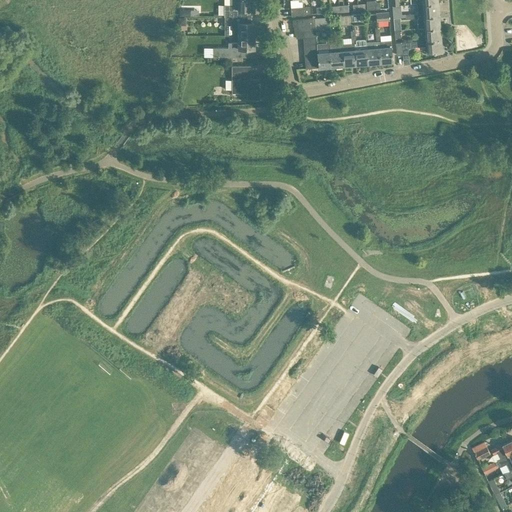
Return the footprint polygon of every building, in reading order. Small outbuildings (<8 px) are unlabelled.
[(224,4),(225,10),(225,16),(243,16),(248,16),(249,10),(254,10),(254,4),(253,4),(252,0),(232,0),(232,4),(224,4)] [(375,2),(375,0),(366,1),(367,9),(376,9),(375,2)] [(417,16),(439,14),(438,1),(417,3),(417,9),(418,13),(417,13),(417,16)] [(302,6),(301,6),(291,7),(291,15),(302,14),(302,6)] [(310,6),(302,6),(302,14),(310,14),(310,6)] [(388,11),(376,12),(377,21),(382,21),(389,20),(388,11)] [(358,21),(364,21),(363,13),(357,14),(351,14),(352,24),(352,30),(350,30),(351,37),(355,36),(354,22),(358,21)] [(417,13),(410,14),(410,18),(418,18),(418,22),(418,28),(425,27),(440,26),(439,14),(417,16),(417,13)] [(352,24),(351,14),(339,15),(340,25),(352,24)] [(243,22),(243,16),(225,16),(224,22),(232,22),(232,35),(238,35),(253,35),(253,28),(254,28),(254,23),(243,22)] [(186,17),(178,17),(178,25),(186,25),(186,17)] [(327,17),(314,18),(315,24),(315,30),(328,29),(327,17)] [(426,39),(441,38),(440,26),(425,27),(426,39)] [(376,41),(366,42),(365,42),(367,63),(380,62),(378,41),(380,40),(380,36),(380,34),(375,35),(376,41)] [(253,42),(253,35),(238,35),(238,42),(228,42),(228,47),(212,47),(213,56),(249,57),(249,56),(247,56),(247,48),(254,48),(254,42),(253,42)] [(341,44),(343,65),(355,64),(354,42),(356,42),(356,40),(355,36),(351,37),(351,42),(341,43),(341,44)] [(407,41),(401,41),(402,54),(408,54),(411,53),(415,53),(414,46),(426,45),(427,52),(442,51),(441,38),(426,39),(426,40),(411,41),(407,41)] [(366,39),(356,40),(356,42),(354,42),(355,64),(367,63),(365,42),(366,42),(366,39)] [(380,62),(393,61),(391,39),(380,40),(378,41),(380,62)] [(317,61),(306,62),(306,68),(331,66),(329,45),(327,45),(326,42),(316,43),(316,49),(317,52),(317,54),(317,61)] [(331,42),(331,45),(329,45),(331,66),(343,65),(341,44),(335,45),(335,42),(331,42)] [(225,89),(232,89),(247,89),(247,99),(260,99),(260,78),(247,78),(247,74),(251,74),(251,65),(232,65),(232,80),(225,80),(225,89)] [(500,458),(511,452),(511,439),(491,449),(494,455),(498,453),(500,458)] [(490,453),(484,440),(472,447),(478,459),(490,453)] [(511,452),(498,460),(501,466),(506,463),(509,470),(510,470),(511,469),(511,452)] [(485,474),(499,468),(495,461),(482,468),(485,474)] [(497,500),(503,497),(500,491),(495,494),(494,494),(497,500)]
